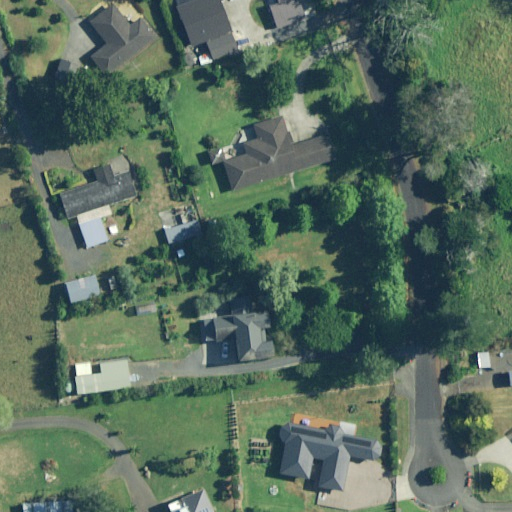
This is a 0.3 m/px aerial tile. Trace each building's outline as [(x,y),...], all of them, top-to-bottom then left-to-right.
[(223,0),(192,0),(178,6),(195,46),(236,29),(223,0)] [(114,4),(91,22),(106,41),(89,54),(105,74),(156,33),(141,15),(130,24),(114,4)] [(72,65),(59,60),(52,78),(65,83),(72,65)] [(251,150),(221,160),(232,194),(338,159),(329,130),(290,143),(281,115),(244,127),(251,150)] [(98,179),(60,191),(68,216),(139,192),(131,168),(115,173),(111,162),(94,168),(98,179)] [(202,234),(194,211),(178,217),(181,226),(164,232),(169,246),(202,234)] [(219,216),(207,222),(212,234),(225,228),(219,216)] [(98,296),(92,275),(63,283),(69,304),(98,296)] [(115,276),(103,279),(107,293),(119,289),(115,276)] [(270,322),(268,309),(254,311),(251,293),(227,297),(229,310),(209,313),(214,343),(234,340),(237,361),(273,356),(270,338),(263,340),(261,324),(270,322)] [(489,368),(488,354),(477,354),(478,368),(489,368)] [(95,392),(90,363),(76,365),(80,394),(95,392)] [(372,435),(289,418),(277,475),(308,481),(313,457),(323,459),(318,482),(342,487),(349,453),(367,456),(372,435)] [(216,511),(206,489),(168,507),(170,511),(216,511)] [(63,511),(63,502),(21,505),(21,511),(63,511)]
